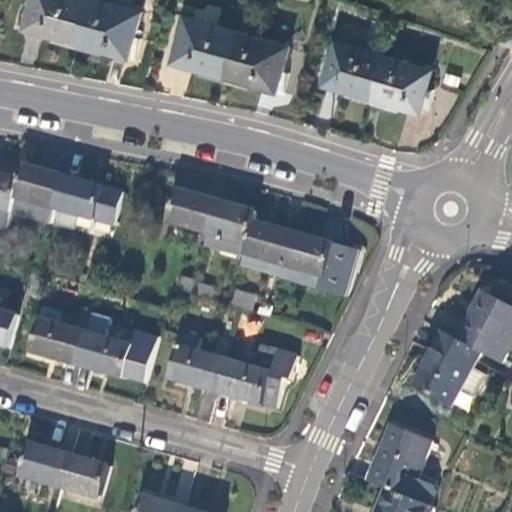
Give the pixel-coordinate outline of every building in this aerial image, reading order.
[(91,0),(89,0),(35,0),(28,29),(79,43),(91,0)] [(142,14),(91,0),(79,43),(131,57),(142,14)] [(240,32),(190,18),(177,64),(228,78),(240,32)] [(292,47),(240,32),(228,78),(280,92),(292,47)] [(388,57),(340,43),(328,83),(376,97),(388,57)] [(436,71),(388,57),(376,97),(424,111),(436,71)] [(65,175),(25,165),(21,179),(15,199),(55,210),(65,175)] [(21,179),(0,173),(0,225),(7,228),(15,199),(21,179)] [(123,191),(65,175),(55,210),(58,211),(54,225),(74,230),(78,214),(115,224),(123,191)] [(218,201),(178,190),(169,222),(209,233),(218,201)] [(258,213),(218,201),(209,233),(206,245),(245,257),(255,220),(258,213)] [(245,257),(243,265),(282,276),(295,233),(255,220),(245,257)] [(360,252),(295,233),(282,276),(322,287),(349,293),(360,252)] [(196,279),(182,275),(178,288),(192,292),(195,282),(196,279)] [(195,282),(192,292),(217,299),(220,289),(195,282)] [(255,297),(235,292),(232,304),(251,310),(255,297)] [(511,350),(511,307),(487,294),(460,342),(485,355),(504,365),(511,350)] [(0,343),(10,346),(19,314),(0,308),(0,343)] [(77,365),(86,332),(92,313),(83,310),(77,329),(41,319),(32,351),(77,365)] [(134,346),(86,332),(77,365),(124,378),(134,346)] [(460,342),(447,335),(418,387),(455,408),(485,355),(460,342)] [(227,354),(238,357),(242,342),(231,339),(227,354)] [(226,359),(179,346),(171,376),(217,390),(226,359)] [(296,356),(261,346),(255,367),(226,359),(217,390),(261,403),(263,402),(277,406),(285,378),(290,379),(296,356)] [(392,428),(372,484),(388,490),(432,506),(437,492),(435,486),(420,480),(434,443),(392,428)] [(62,486),(71,454),(31,444),(23,476),(62,486)] [(110,465),(71,454),(62,486),(101,497),(110,465)] [(388,490),(380,511),(434,511),(436,508),(432,506),(388,490)] [(182,511),(185,506),(145,495),(140,511),(182,511)]
